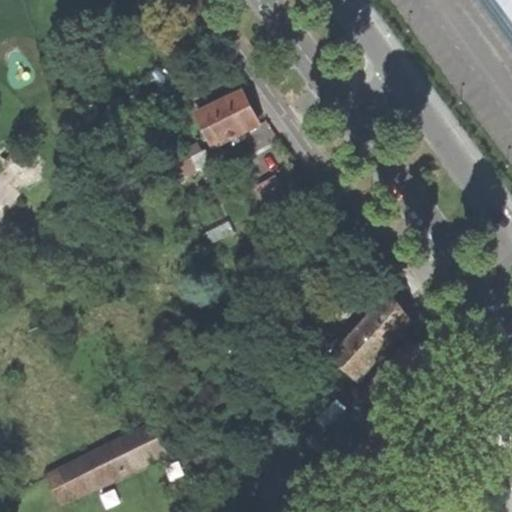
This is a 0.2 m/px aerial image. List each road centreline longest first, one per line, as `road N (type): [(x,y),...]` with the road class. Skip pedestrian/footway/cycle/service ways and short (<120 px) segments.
road 1 (secondary): [(501,296),(487,207),(388,73)]
road 2 (residential): [(501,296),(476,381),(375,511)]
road 3 (secondary): [(345,109),(456,260),(501,296)]
road 4 (secondary): [(265,0),(345,109)]
